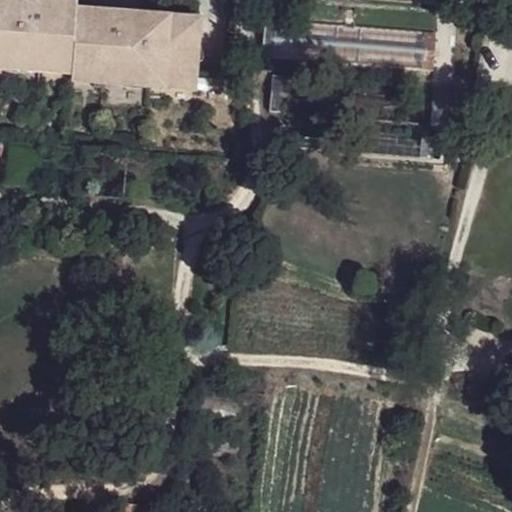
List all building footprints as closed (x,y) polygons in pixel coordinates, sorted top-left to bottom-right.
[(0,0),(0,63),(68,69),(73,5),(73,0),(40,0),(41,1),(32,0),(26,0),(26,8),(8,7),(8,0),(0,0)] [(40,0),(8,0),(8,7),(26,8),(26,0),(32,0),(41,1),(40,0)] [(105,8),(73,5),(68,69),(68,73),(192,83),(198,15),(165,13),(165,18),(151,17),(150,27),(118,25),(119,14),(105,13),(105,8)] [(165,13),(105,8),(105,13),(119,14),(118,25),(150,27),(151,17),(165,18),(165,13)] [(433,63),(435,32),(266,22),(264,53),(433,63)] [(0,63),(0,67),(68,73),(68,69),(0,63)] [(68,73),(68,77),(192,87),(192,83),(68,73)] [(200,158),(5,143),(3,156),(2,185),(75,191),(75,197),(121,201),(121,195),(197,200),(200,158)] [(356,286),(371,289),(373,276),(358,274),(356,286)] [(126,511),(128,504),(114,502),(111,511),(126,511)]
